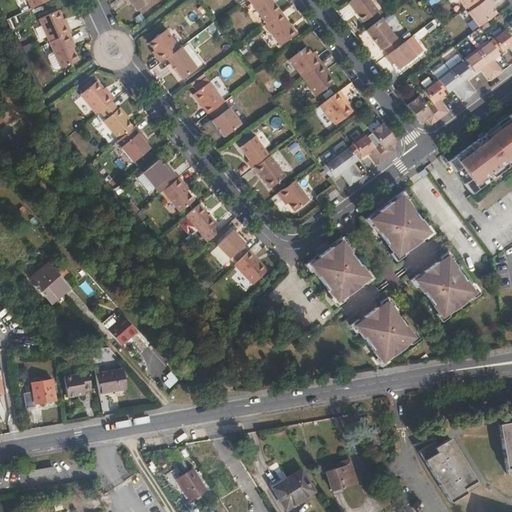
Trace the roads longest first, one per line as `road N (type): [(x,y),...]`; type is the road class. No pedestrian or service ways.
road 1 (primary): [(511,363),(0,449)]
road 2 (residential): [(422,151),(291,244),(268,231),(114,51),(90,0)]
road 3 (residential): [(422,151),(310,0)]
